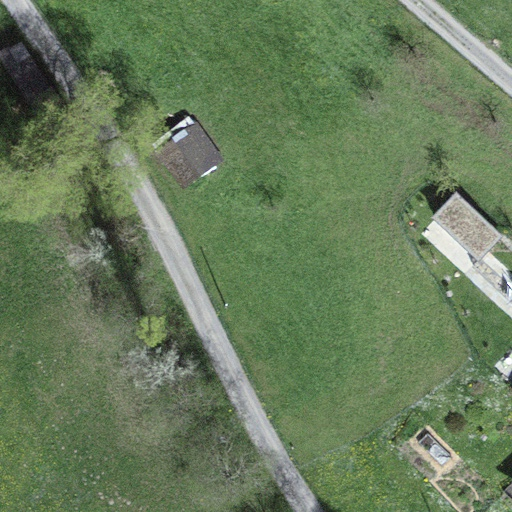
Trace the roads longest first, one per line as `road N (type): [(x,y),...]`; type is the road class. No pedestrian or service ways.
road 1 (residential): [(296,511),(214,371),(82,105),(13,0)]
road 2 (track): [(511,83),(425,0)]
